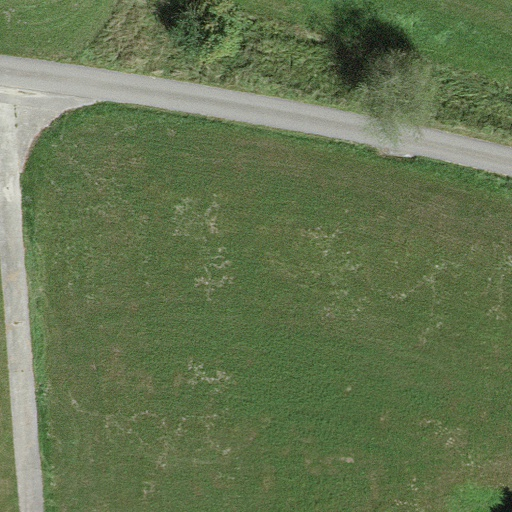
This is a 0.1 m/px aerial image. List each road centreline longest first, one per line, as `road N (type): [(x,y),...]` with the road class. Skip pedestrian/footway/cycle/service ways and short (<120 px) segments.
road 1 (residential): [(511,174),(273,119),(0,79)]
road 2 (track): [(23,511),(0,151)]
